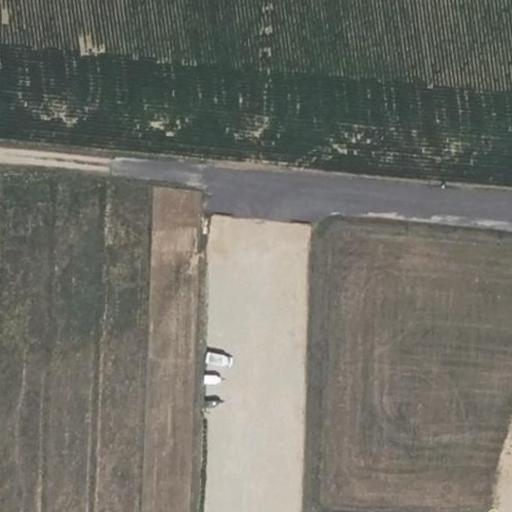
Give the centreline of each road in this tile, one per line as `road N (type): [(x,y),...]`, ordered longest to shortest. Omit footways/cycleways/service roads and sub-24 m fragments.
road 1 (residential): [(204,175),(511,204)]
road 2 (track): [(0,154),(204,175)]
